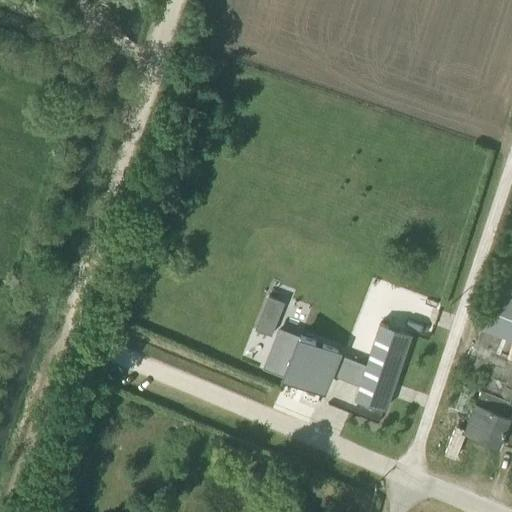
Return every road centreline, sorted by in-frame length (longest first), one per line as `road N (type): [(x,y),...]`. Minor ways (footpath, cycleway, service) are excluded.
road 1 (track): [(155,67),(7,511)]
road 2 (unclassified): [(405,477),(65,332)]
road 3 (unclassified): [(511,153),(405,477)]
road 4 (track): [(155,67),(91,22),(19,0)]
